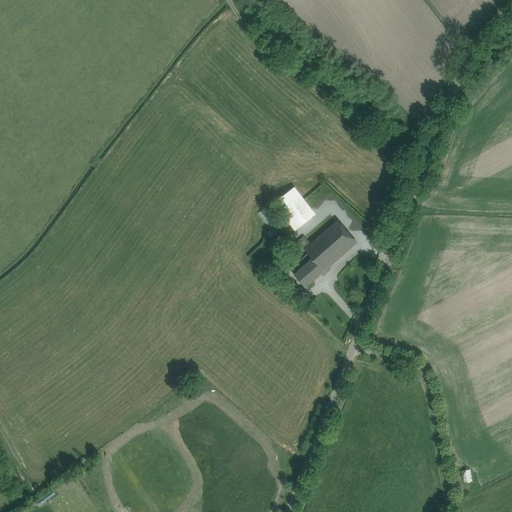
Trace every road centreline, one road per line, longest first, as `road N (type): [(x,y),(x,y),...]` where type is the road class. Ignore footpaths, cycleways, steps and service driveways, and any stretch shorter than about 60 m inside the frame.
road 1 (unclassified): [(293,511),(459,79),(485,32),(511,5)]
road 2 (track): [(229,0),(248,33),(417,180)]
